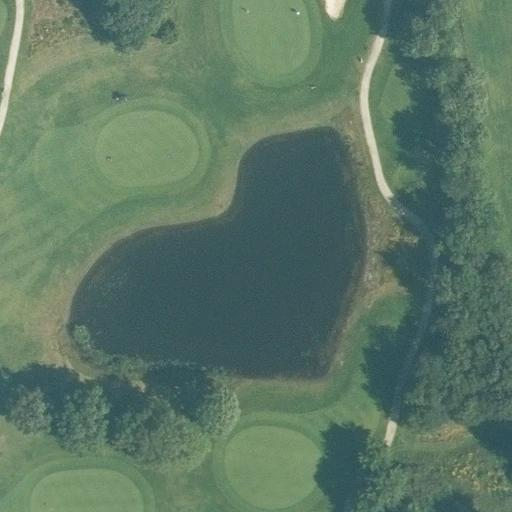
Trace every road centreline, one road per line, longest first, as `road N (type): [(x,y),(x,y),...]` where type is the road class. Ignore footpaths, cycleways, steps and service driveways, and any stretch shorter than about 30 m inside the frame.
road 1 (track): [(387,0),(363,108),(382,186),(432,244),(432,291),(397,386),(386,446),(350,494),(347,511)]
road 2 (track): [(0,120),(19,0)]
